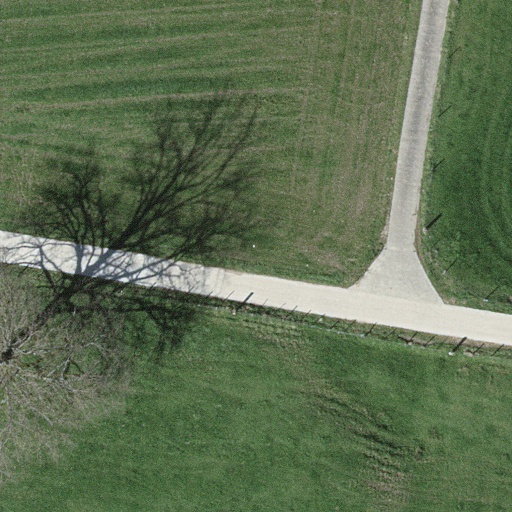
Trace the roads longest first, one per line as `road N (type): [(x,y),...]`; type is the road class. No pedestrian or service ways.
road 1 (track): [(0,262),(511,343)]
road 2 (track): [(397,326),(434,0)]
